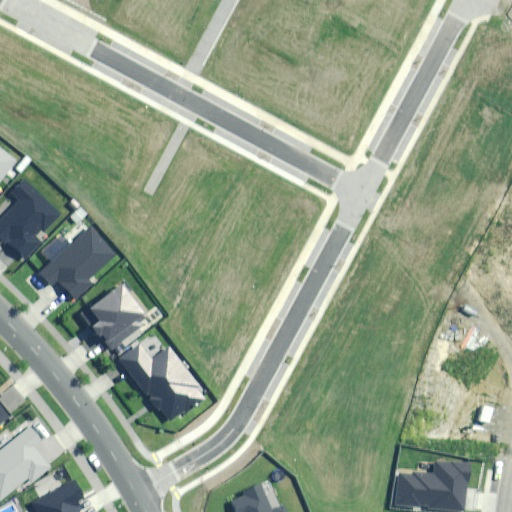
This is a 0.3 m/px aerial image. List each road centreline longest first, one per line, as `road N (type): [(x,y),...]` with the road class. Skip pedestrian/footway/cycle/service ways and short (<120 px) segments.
road 1 (residential): [(0,0),(363,193)]
road 2 (residential): [(137,494),(209,451),(243,417),(363,193)]
road 3 (tertiary): [(137,494),(76,401),(0,313)]
road 4 (residential): [(363,193),(471,0)]
